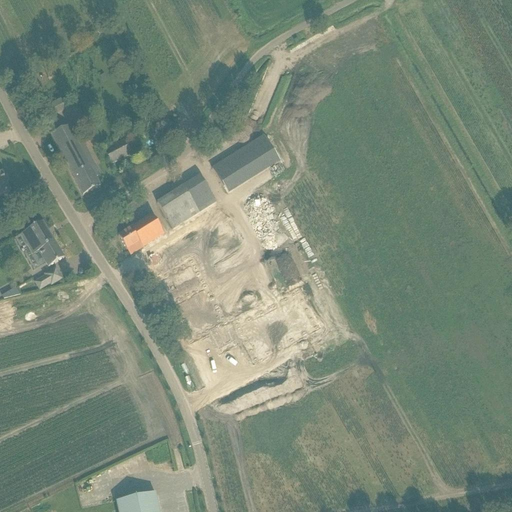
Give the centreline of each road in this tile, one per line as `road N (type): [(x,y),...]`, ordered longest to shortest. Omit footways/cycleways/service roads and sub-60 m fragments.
road 1 (unclassified): [(75,223),(174,168),(257,57),(283,33),(346,0)]
road 2 (unclassified): [(196,443),(162,357),(75,223)]
road 3 (unclassified): [(75,223),(0,86)]
